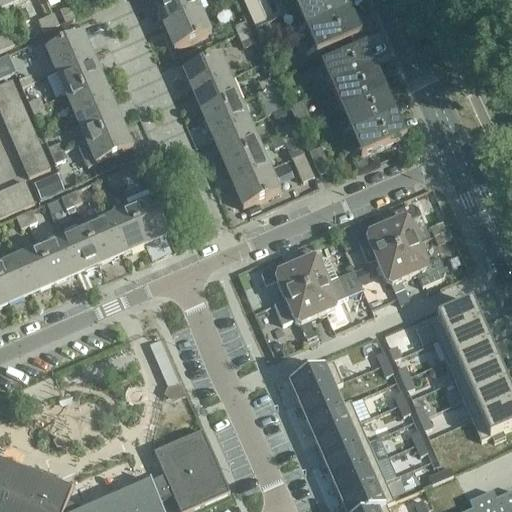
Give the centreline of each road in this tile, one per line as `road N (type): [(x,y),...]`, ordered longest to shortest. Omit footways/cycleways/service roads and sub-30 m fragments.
road 1 (residential): [(192,268),(462,151)]
road 2 (residential): [(192,268),(298,511)]
road 3 (residential): [(0,351),(192,268)]
road 4 (residential): [(462,151),(389,0)]
road 5 (unclassified): [(511,266),(462,151)]
